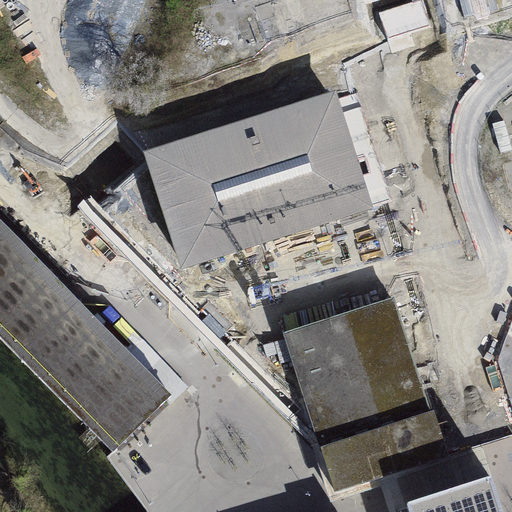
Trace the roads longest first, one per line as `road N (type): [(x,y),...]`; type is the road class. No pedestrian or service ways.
road 1 (residential): [(339,511),(298,493),(201,377),(0,170)]
road 2 (unknown): [(511,270),(470,156),(470,121),(511,63)]
